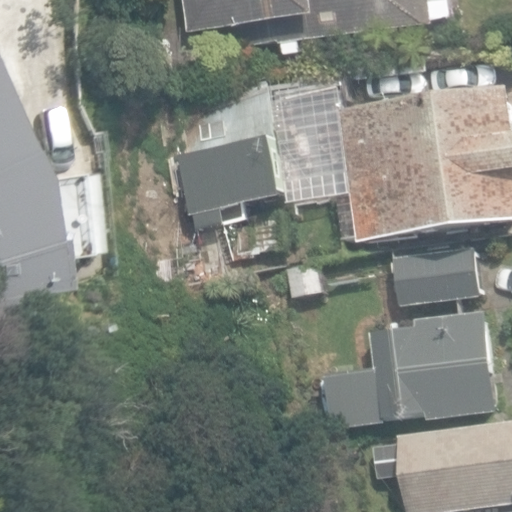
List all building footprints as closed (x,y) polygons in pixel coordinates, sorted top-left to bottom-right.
[(216,30),(220,57),(440,27),(438,10),(451,8),(450,0),(191,0),(196,33),(216,30)] [(200,218),(203,237),(235,232),(232,213),(297,203),(278,82),(189,96),(198,219),(200,218)] [(511,91),(346,114),(364,246),(511,225),(511,91)] [(34,185),(0,108),(0,346),(20,344),(14,300),(57,296),(54,263),(90,258),(81,178),(34,185)] [(256,257),(297,252),(293,213),(252,218),(256,257)] [(402,260),(407,308),(487,298),(481,251),(402,260)] [(292,271),(296,299),(327,295),(324,267),(292,271)] [(333,379),(339,431),(392,425),(391,420),(434,415),(435,423),(507,414),(495,314),(423,322),(424,330),(379,335),(384,373),(333,379)] [(511,423),(404,436),(413,511),(471,511),(511,507),(511,423)]
